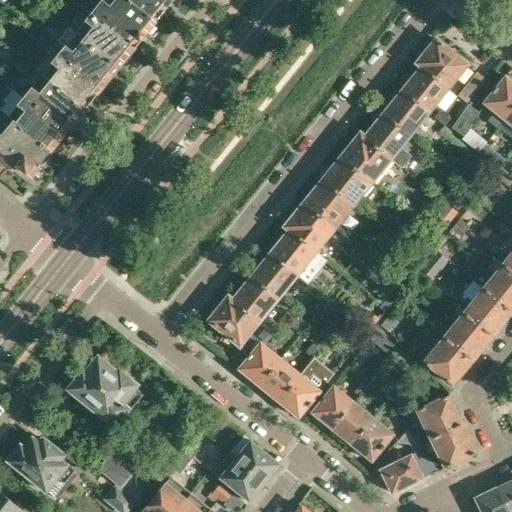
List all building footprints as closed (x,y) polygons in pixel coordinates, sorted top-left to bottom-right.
[(130,0),(103,0),(94,12),(136,46),(156,21),(130,0)] [(130,0),(156,21),(172,0),(130,0)] [(94,12),(77,33),(119,67),(136,46),(94,12)] [(66,46),(60,54),(102,87),(119,67),(77,33),(76,33),(69,27),(59,40),(66,46)] [(418,63),(423,67),(449,88),(469,64),(437,39),(418,63)] [(36,70),(43,75),(43,74),(85,108),(102,87),(60,54),(53,62),(47,57),(36,70)] [(423,67),(403,91),(430,112),(449,88),(423,67)] [(465,101),(484,76),(477,71),(458,95),(465,101)] [(43,75),(26,95),(68,129),(85,108),(43,74),(43,75)] [(485,103),(505,119),(511,109),(511,81),(506,77),(485,103)] [(16,86),(0,105),(0,108),(51,150),(68,129),(26,95),(20,102),(18,100),(24,93),(16,86)] [(403,91),(384,114),(411,136),(430,112),(403,91)] [(452,128),(465,136),(480,112),(467,104),(452,128)] [(0,159),(9,167),(18,165),(31,176),(51,150),(0,108),(0,159)] [(439,110),(434,116),(445,124),(446,123),(450,118),(439,110)] [(384,114),(366,137),(392,159),(402,167),(412,155),(402,147),(411,136),(384,114)] [(361,134),(342,157),(373,182),(392,159),(366,137),(361,134)] [(486,141),(478,151),(484,156),(492,146),(486,141)] [(342,157),(323,180),(355,205),(373,182),(342,157)] [(475,188),(484,177),(474,170),(466,181),(475,188)] [(323,180),(305,204),(336,229),(355,205),(323,180)] [(447,191),(442,197),(457,210),(465,201),(456,193),(453,197),(447,191)] [(438,235),(457,210),(447,202),(428,227),(438,235)] [(286,227),(290,230),(317,252),(318,250),(336,229),(305,204),(286,227)] [(468,227),(459,219),(455,224),(464,231),(468,227)] [(460,236),(464,231),(455,224),(452,228),(451,229),(460,236)] [(290,230),(271,254),(298,276),(298,275),(308,284),(329,259),(318,250),(317,252),(290,230)] [(410,245),(423,255),(433,241),(420,231),(410,245)] [(391,266),(405,277),(418,261),(404,249),(391,266)] [(271,254),(252,278),(279,299),(298,276),(271,254)] [(421,269),(432,278),(440,269),(429,260),(421,269)] [(511,270),(504,264),(484,287),(511,309),(511,270)] [(252,278),(233,301),(260,322),(279,299),(252,278)] [(384,299),(392,289),(381,280),(373,290),(384,299)] [(511,309),(484,287),(464,312),(493,335),(511,311),(511,309)] [(260,322),(233,301),(229,297),(210,320),(241,346),(260,322)] [(378,306),(384,311),(392,302),(388,299),(386,297),(378,306)] [(368,309),(357,323),(368,332),(379,318),(368,309)] [(288,310),(279,320),(288,329),(290,326),(297,319),(288,310)] [(464,312),(445,336),(473,359),(493,335),(464,312)] [(290,326),(300,334),(308,325),(299,317),(297,319),(290,326)] [(397,323),(389,317),(382,326),(390,332),(397,323)] [(368,332),(357,323),(347,334),(355,340),(349,348),(352,351),(368,332)] [(378,335),(368,347),(381,359),(392,347),(378,335)] [(473,359),(445,336),(425,361),(453,384),(473,359)] [(311,359),(320,348),(313,342),(304,353),(311,359)] [(240,368),(260,385),(281,359),(261,343),(240,368)] [(301,375),(280,401),(300,417),(320,391),(309,382),(324,364),(321,362),(328,354),(320,348),(311,359),(299,374),(301,375)] [(72,387),(70,389),(115,426),(128,409),(130,410),(143,394),(136,388),(138,385),(120,371),(118,373),(99,358),(86,374),(84,373),(83,374),(78,375),(73,382),(72,387)] [(281,359),(260,385),(280,401),(301,375),(299,374),(281,359)] [(404,367),(411,372),(417,364),(411,359),(404,367)] [(313,413),(333,429),(354,403),(334,386),(313,413)] [(418,410),(432,439),(465,422),(451,394),(418,410)] [(354,403),(333,429),(353,445),(374,418),(354,403)] [(374,418),(353,445),(372,461),(394,434),(374,418)] [(465,422),(432,439),(446,467),(479,451),(465,422)] [(212,425),(205,435),(211,440),(218,430),(212,425)] [(411,434),(417,446),(424,443),(418,431),(411,434)] [(244,434),(228,454),(264,483),(280,464),(244,434)] [(193,457),(205,467),(211,459),(199,449),(203,444),(196,438),(186,451),(193,457)] [(21,447),(10,461),(31,478),(29,481),(39,490),(42,487),(46,490),(58,500),(78,474),(74,471),(60,460),(61,459),(63,455),(45,440),(42,443),(40,445),(33,439),(24,450),(21,447)] [(417,446),(419,449),(425,462),(432,459),(424,443),(417,446)] [(140,464),(116,445),(98,469),(116,483),(137,501),(141,504),(164,476),(163,475),(170,466),(159,457),(146,473),(140,468),(140,464)] [(410,454),(411,455),(381,470),(392,493),(437,470),(432,459),(425,462),(419,449),(410,454)] [(186,451),(172,468),(179,474),(193,457),(186,451)] [(264,483),(228,454),(214,471),(250,501),(264,483)] [(143,511),(144,511),(177,511),(192,494),(170,477),(143,511)] [(511,511),(511,481),(498,488),(509,511),(511,511)] [(221,482),(212,494),(218,499),(228,488),(221,482)] [(128,511),(137,501),(116,483),(104,499),(119,511),(128,511)] [(234,493),(228,488),(218,499),(225,505),(234,493)] [(478,498),(484,511),(509,511),(498,488),(478,498)] [(0,511),(27,511),(0,490),(0,511)] [(192,494),(177,511),(209,511),(211,510),(192,494)]
